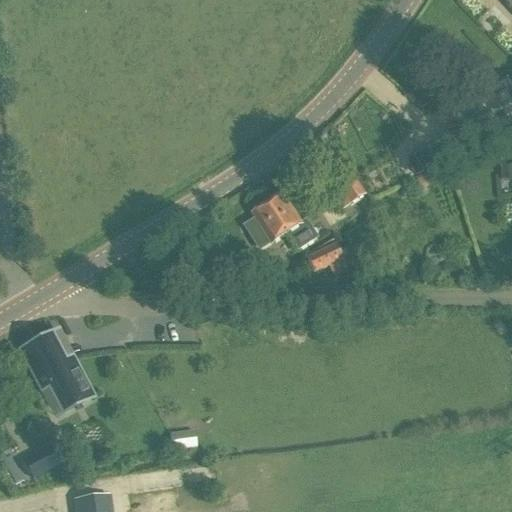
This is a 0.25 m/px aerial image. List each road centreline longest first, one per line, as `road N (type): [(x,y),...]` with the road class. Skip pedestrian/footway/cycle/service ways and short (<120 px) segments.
road 1 (tertiary): [(43,295),(271,157),(321,111),(410,0)]
road 2 (unclassified): [(43,295),(87,313),(511,311)]
